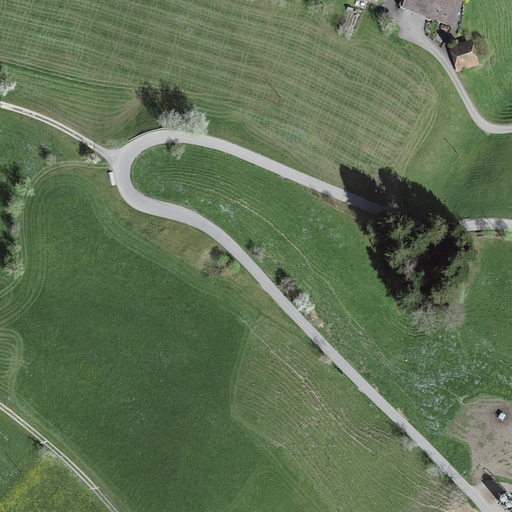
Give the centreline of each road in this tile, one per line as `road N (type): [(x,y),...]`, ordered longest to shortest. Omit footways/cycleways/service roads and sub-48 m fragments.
road 1 (unclassified): [(487,511),(218,233),(134,199),(122,174),(139,145),(194,137),(408,222),(511,225)]
road 2 (track): [(0,295),(17,278),(21,208),(39,173),(74,162),(123,166),(0,103)]
road 3 (track): [(116,511),(0,404)]
